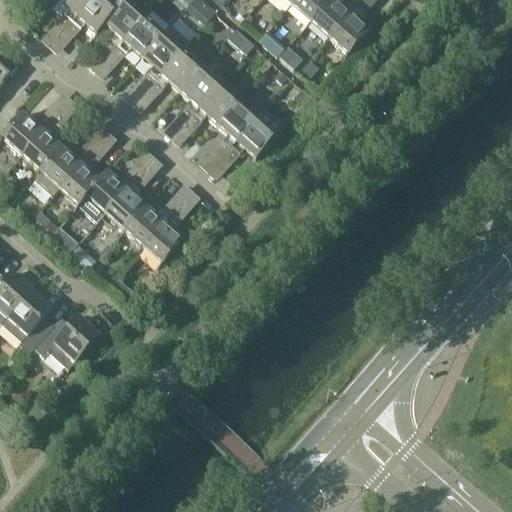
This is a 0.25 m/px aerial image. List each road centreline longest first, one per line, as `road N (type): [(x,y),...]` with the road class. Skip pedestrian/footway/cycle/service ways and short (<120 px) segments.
road 1 (unclassified): [(49,511),(506,0)]
road 2 (tertiary): [(361,423),(511,244)]
road 3 (residential): [(219,205),(42,63)]
road 4 (residential): [(117,319),(62,285),(0,230)]
road 5 (unclassified): [(463,511),(361,423)]
